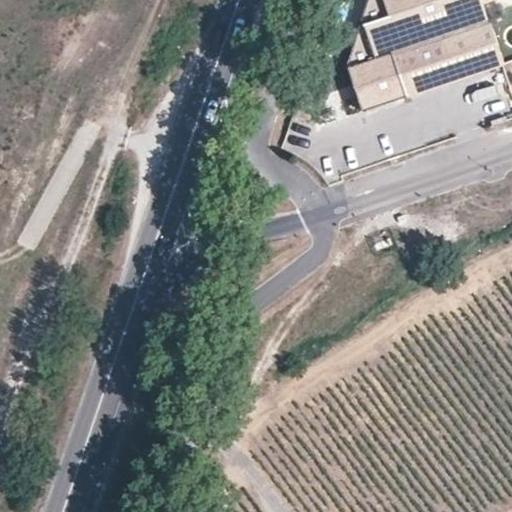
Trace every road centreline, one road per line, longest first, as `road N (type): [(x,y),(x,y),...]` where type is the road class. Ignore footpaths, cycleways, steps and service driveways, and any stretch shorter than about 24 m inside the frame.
road 1 (secondary): [(150,264),(240,0)]
road 2 (secondary): [(64,511),(150,264)]
road 3 (residential): [(320,215),(301,188),(262,160),(258,136),(308,0)]
road 4 (residential): [(320,215),(511,145)]
road 5 (residential): [(150,264),(320,215)]
